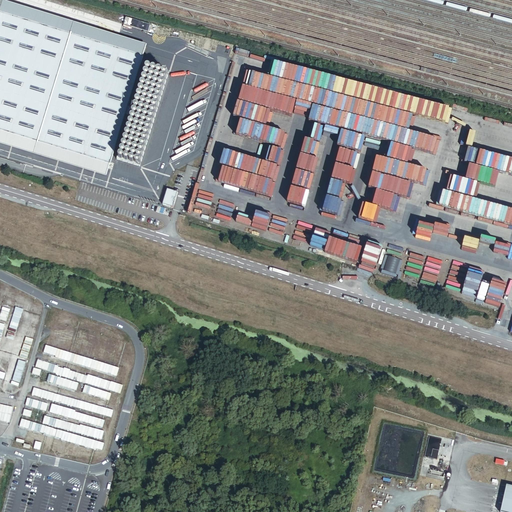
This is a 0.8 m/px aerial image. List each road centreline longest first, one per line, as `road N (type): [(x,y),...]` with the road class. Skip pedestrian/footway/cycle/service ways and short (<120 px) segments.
road 1 (tertiary): [(0,187),(511,344)]
road 2 (unknown): [(212,182),(236,188),(275,72)]
road 3 (unknown): [(106,182),(151,42)]
road 4 (unknown): [(279,210),(310,88)]
road 5 (unknown): [(212,182),(242,63)]
